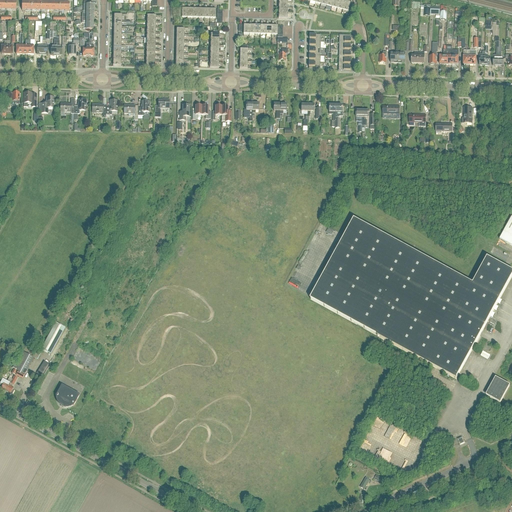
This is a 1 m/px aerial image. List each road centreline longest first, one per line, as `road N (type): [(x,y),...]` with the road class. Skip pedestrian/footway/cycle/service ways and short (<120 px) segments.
road 1 (residential): [(312,190),(204,385)]
road 2 (residential): [(148,354),(232,176)]
road 3 (residential): [(137,349),(91,433),(160,472)]
road 4 (secondary): [(151,488),(0,405)]
road 5 (residential): [(92,324),(165,175)]
road 6 (residential): [(160,472),(220,504),(269,421)]
road 7 (tertiary): [(511,89),(382,86)]
road 8 (unclassified): [(368,511),(480,459)]
road 9 (residential): [(269,421),(328,316)]
